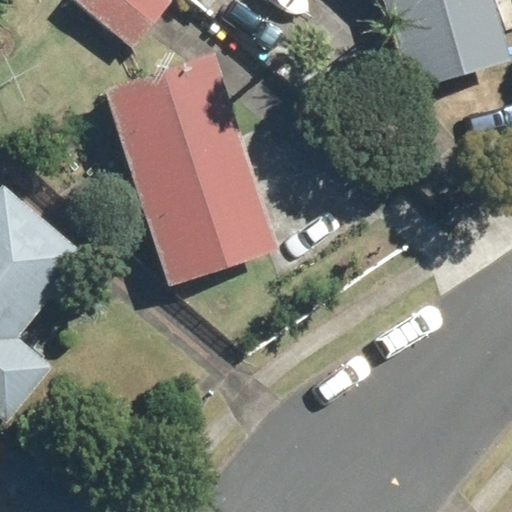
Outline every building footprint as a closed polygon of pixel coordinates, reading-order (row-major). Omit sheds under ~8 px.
[(77,0),(128,42),(162,0),(77,0)] [(192,0),(202,8),(209,0),(192,0)] [(503,64),(486,0),(384,0),(406,87),(503,64)] [(211,49),(100,86),(166,284),(277,247),(211,49)] [(79,251),(0,182),(0,415),(5,420),(54,363),(13,328),(79,251)]
